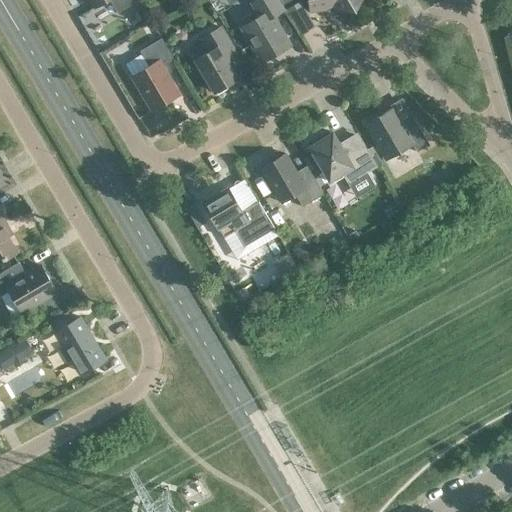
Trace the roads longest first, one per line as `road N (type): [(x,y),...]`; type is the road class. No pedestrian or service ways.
road 1 (residential): [(0,468),(137,394),(145,368),(126,314),(0,94)]
road 2 (residential): [(50,0),(152,163),(177,165),(386,48)]
road 3 (unclassified): [(386,48),(502,150)]
road 4 (unclassified): [(502,150),(469,0)]
